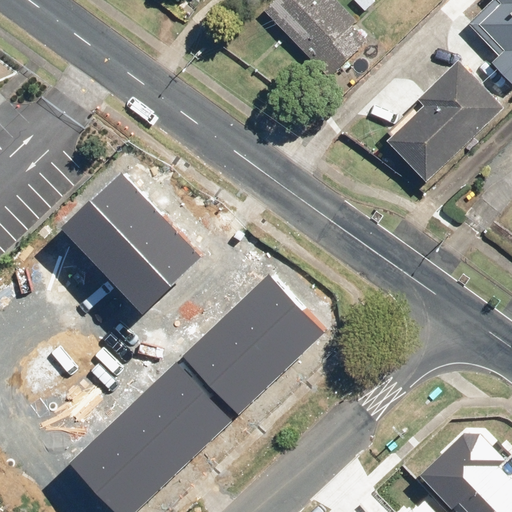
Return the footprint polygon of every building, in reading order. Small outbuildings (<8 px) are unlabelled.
[(334,0),(279,0),(264,14),(327,80),(371,39),(334,0)] [(492,63),(511,83),(511,82),(511,0),(498,0),(475,22),(503,52),(492,63)] [(382,146),(419,185),(496,111),(459,73),(382,146)] [(123,174),(64,230),(144,312),(202,256),(123,174)] [(270,276),(70,463),(116,511),(132,511),(324,332),(270,276)] [(482,434),(441,474),(479,511),(511,511),(511,474),(500,462),(505,457),(482,434)] [(418,511),(441,511),(430,500),(418,511)]
